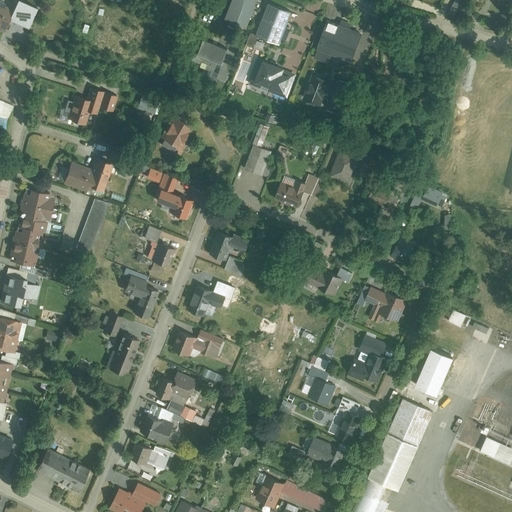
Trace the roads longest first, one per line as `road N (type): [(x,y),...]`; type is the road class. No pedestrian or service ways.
road 1 (residential): [(334,511),(427,311),(422,283),(214,188),(90,511)]
road 2 (residential): [(343,0),(511,47)]
